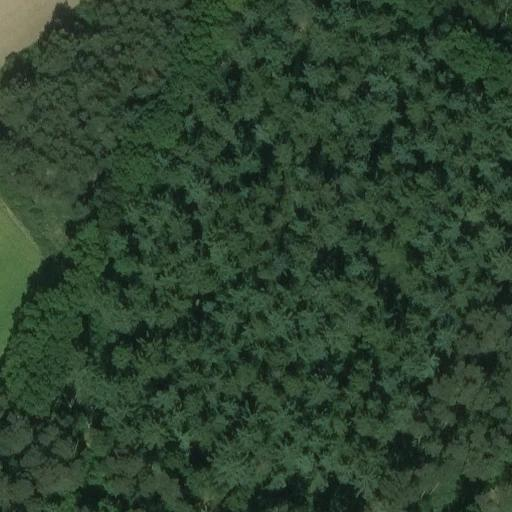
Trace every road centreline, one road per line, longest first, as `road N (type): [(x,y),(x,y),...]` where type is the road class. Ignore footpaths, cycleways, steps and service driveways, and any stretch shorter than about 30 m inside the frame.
road 1 (track): [(0,392),(223,0)]
road 2 (track): [(406,0),(511,77)]
